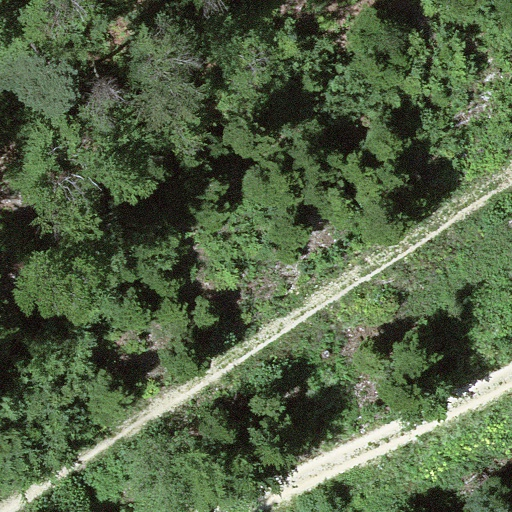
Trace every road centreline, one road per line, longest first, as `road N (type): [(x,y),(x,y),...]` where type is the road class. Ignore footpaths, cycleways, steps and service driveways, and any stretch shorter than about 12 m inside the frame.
road 1 (track): [(511,181),(0,511)]
road 2 (track): [(511,372),(219,511)]
